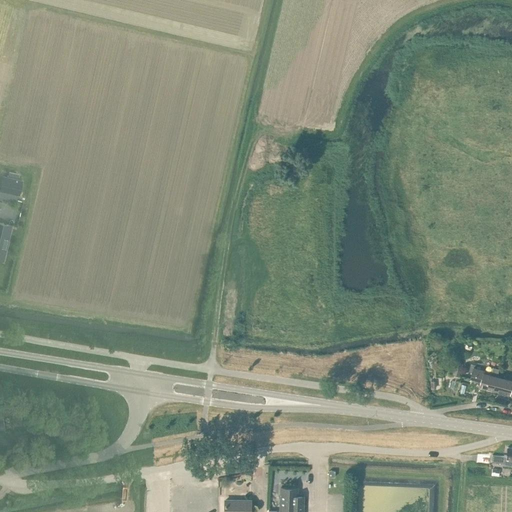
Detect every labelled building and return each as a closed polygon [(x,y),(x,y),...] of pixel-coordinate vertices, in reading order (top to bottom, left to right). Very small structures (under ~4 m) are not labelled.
[(0,190),(19,195),(23,180),(17,179),(18,174),(8,172),(7,176),(2,175),(0,182),(0,190)] [(0,223),(0,261),(3,262),(12,226),(0,223)] [(458,375),(462,363),(456,362),(452,373),(458,375)] [(479,386),(493,390),(497,375),(499,369),(492,367),(491,372),(474,367),(470,379),(480,382),(479,386)] [(497,375),(493,390),(509,395),(511,384),(511,374),(505,373),(504,377),(497,375)] [(511,447),(507,447),(506,456),(492,454),(491,461),(505,463),(505,465),(511,465),(511,447)] [(297,488),(281,487),(280,511),(290,511),(303,511),(304,496),(297,496),(297,488)] [(250,511),(250,500),(225,500),(224,511),(250,511)]
